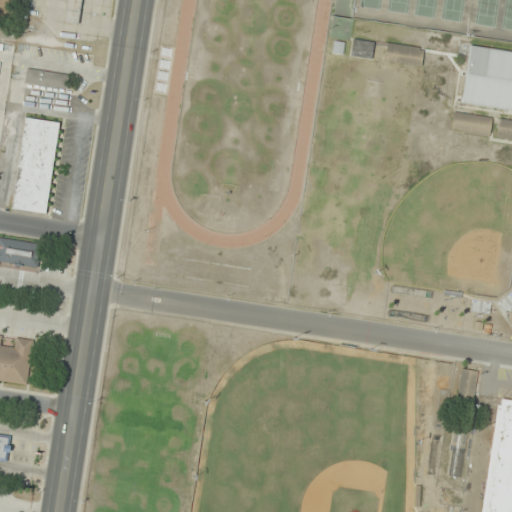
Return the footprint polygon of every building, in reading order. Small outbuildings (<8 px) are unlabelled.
[(67,0),(64,33),(79,34),(82,0),(67,0)] [(351,38),(372,41),(369,58),(348,55),(351,38)] [(384,42),(417,47),(417,49),(421,50),(419,66),(381,60),(384,42)] [(468,45),(511,51),(511,110),(459,102),(468,45)] [(69,72),(26,68),(25,84),(68,88),(69,72)] [(452,110),(490,117),(487,137),(462,132),(462,130),(449,128),(452,110)] [(12,208),(47,213),(61,122),(25,117),(12,208)] [(497,118),(511,120),(511,139),(494,137),(497,118)] [(0,262),(38,268),(42,244),(0,237),(0,262)] [(34,340),(16,337),(15,346),(2,345),(3,335),(0,334),(0,381),(29,385),(34,340)] [(477,370),(460,369),(458,401),(475,402),(477,370)] [(511,511),(511,398),(502,397),(484,511),(511,511)] [(0,459),(8,460),(11,438),(0,436),(0,459)]
